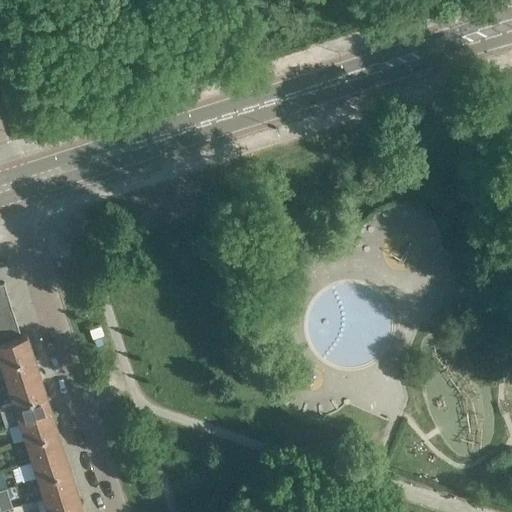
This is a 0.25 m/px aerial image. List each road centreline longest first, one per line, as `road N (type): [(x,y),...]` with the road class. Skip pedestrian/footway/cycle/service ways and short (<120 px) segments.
road 1 (tertiary): [(10,190),(511,27)]
road 2 (residential): [(116,511),(27,246)]
